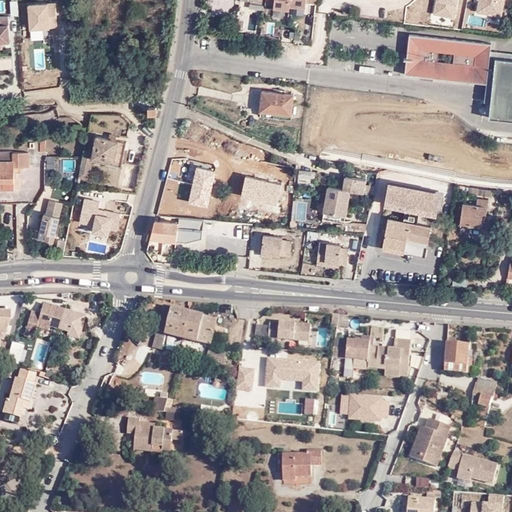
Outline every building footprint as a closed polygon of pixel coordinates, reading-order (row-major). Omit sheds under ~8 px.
[(50,0),(29,0),(31,26),(53,25),(50,0)] [(0,48),(4,48),(4,40),(11,40),(11,15),(0,14),(0,48)] [(409,34),(405,74),(421,76),(421,78),(433,79),(434,75),(488,81),(491,50),(492,43),(409,34)] [(511,52),(491,50),(488,81),(487,81),(484,101),(491,101),(496,57),(511,58),(511,52)] [(511,58),(496,57),(491,101),(489,118),(511,119),(511,58)] [(262,112),(291,115),(294,94),(264,91),(262,112)] [(290,120),(291,115),(262,112),(262,117),(290,120)] [(83,123),(75,123),(76,132),(88,132),(88,125),(83,125),(83,123)] [(85,148),(79,175),(88,177),(92,158),(93,158),(94,155),(123,161),(128,141),(117,138),(110,137),(99,134),(95,151),(85,148)] [(0,152),(0,161),(14,162),(14,153),(0,152)] [(14,168),(21,168),(30,168),(30,153),(14,153),(14,162),(0,161),(0,182),(4,183),(4,190),(15,190),(15,173),(14,168)] [(122,165),(123,161),(94,155),(93,158),(122,165)] [(48,156),(48,173),(56,173),(56,156),(48,156)] [(239,190),(258,195),(259,190),(269,192),(274,172),(292,176),(294,168),(261,160),(258,173),(241,169),(239,178),(242,179),(239,190)] [(124,185),(136,188),(140,164),(128,162),(124,185)] [(316,172),(301,170),(299,183),(314,185),(316,172)] [(434,213),(440,187),(387,174),(381,200),(434,213)] [(326,211),(347,215),(350,195),(351,189),(357,190),(363,191),(365,192),(366,185),(367,179),(347,176),(345,188),(330,185),(326,211)] [(492,189),(463,185),(462,191),(491,195),(492,189)] [(269,192),(259,190),(258,195),(239,190),(238,198),(266,204),(269,192)] [(62,200),(50,197),(46,210),(45,210),(40,229),(46,230),(44,238),(52,240),(62,200)] [(297,198),(297,222),(316,222),(316,209),(311,209),(311,198),(297,198)] [(461,223),(481,225),(482,214),(486,215),(488,199),(477,198),(477,205),(464,203),(461,223)] [(99,214),(100,210),(101,202),(86,200),(82,216),(89,217),(88,223),(96,225),(94,231),(109,234),(110,228),(119,229),(122,214),(106,211),(106,212),(105,216),(99,214)] [(345,222),(347,215),(326,211),(324,218),(345,222)] [(430,225),(391,217),(389,217),(382,247),(426,256),(431,225),(430,225)] [(209,226),(156,221),(152,238),(177,240),(178,232),(209,235),(209,226)] [(364,232),(366,223),(345,222),(345,223),(344,231),(364,232)] [(250,244),(251,230),(241,229),(239,243),(250,244)] [(315,261),(319,230),(311,229),(307,260),(315,261)] [(273,254),(291,256),(293,239),(283,238),(283,235),(264,234),(262,253),(273,254)] [(342,242),(320,240),(318,263),(326,264),(326,261),(340,262),(347,263),(349,247),(342,246),(342,242)] [(212,347),(219,320),(165,305),(154,347),(163,350),(167,335),(212,347)] [(51,330),(59,332),(65,312),(44,306),(41,317),(33,314),(25,339),(35,341),(38,330),(39,326),(51,330)] [(0,309),(0,338),(4,339),(11,318),(11,310),(0,309)] [(86,318),(65,312),(59,332),(68,335),(80,338),(86,318)] [(336,328),(338,316),(331,315),(330,328),(336,329),(336,328)] [(348,317),(338,316),(336,328),(346,329),(348,317)] [(282,324),(271,323),(270,339),(311,343),(313,326),(298,324),(298,323),(282,322),(282,324)] [(384,340),(385,332),(372,330),(371,339),(384,340)] [(362,340),(361,345),(348,344),(334,342),(333,358),(365,361),(369,362),(368,368),(386,370),(386,367),(401,368),(409,369),(412,341),(396,339),(395,348),(370,346),(371,341),(362,340)] [(12,341),(9,355),(21,358),(24,344),(12,341)] [(471,344),(449,342),(446,370),(469,372),(471,350),(471,344)] [(207,360),(227,365),(230,355),(210,350),(207,360)] [(413,354),(411,366),(419,367),(422,356),(413,354)] [(401,368),(386,367),(386,370),(385,376),(400,378),(400,376),(408,377),(409,369),(401,368)] [(2,416),(19,420),(25,402),(31,403),(35,386),(33,385),(36,376),(20,372),(18,382),(15,381),(9,402),(7,402),(2,416)] [(480,379),(478,383),(484,385),(483,387),(495,391),(497,387),(498,387),(500,383),(481,377),(480,379)] [(489,407),(495,391),(483,387),(484,385),(478,383),(477,383),(475,392),(474,403),(489,408),(489,407)] [(169,400),(156,398),(153,412),(167,413),(169,400)] [(340,419),(349,419),(351,401),(342,400),(340,419)] [(381,404),(351,401),(349,419),(365,421),(364,425),(379,426),(379,423),(387,424),(389,407),(381,407),(381,404)] [(25,422),(31,403),(25,402),(19,420),(25,422)] [(489,408),(474,403),(473,408),(476,409),(472,420),(477,421),(476,424),(483,427),(489,408)] [(500,410),(491,408),(489,415),(498,417),(500,410)] [(181,415),(168,413),(167,422),(180,424),(181,415)] [(464,421),(455,415),(454,417),(457,419),(457,420),(463,424),(464,421)] [(419,448),(415,447),(411,456),(438,466),(444,450),(448,441),(450,437),(449,436),(453,426),(433,418),(429,427),(424,425),(417,442),(420,444),(419,448)] [(139,449),(158,451),(159,448),(168,449),(169,442),(177,443),(177,442),(178,432),(160,430),(160,432),(151,431),(151,427),(145,426),(145,424),(146,421),(135,419),(132,434),(141,435),(139,449)] [(187,433),(178,432),(177,442),(186,442),(187,433)] [(455,443),(448,441),(444,450),(451,453),(455,443)] [(176,453),(177,443),(169,442),(168,449),(168,452),(176,453)] [(284,480),(297,481),(296,477),(312,477),(312,466),(321,465),(321,450),(308,450),(308,453),(285,453),(284,480)] [(499,464),(454,453),(448,467),(460,470),(458,477),(472,481),(472,478),(494,483),(499,464)] [(416,485),(429,486),(429,478),(416,477),(416,485)] [(488,501),(470,501),(469,511),(503,511),(503,493),(488,493),(488,501)] [(408,511),(434,511),(435,499),(410,496),(408,511)]
